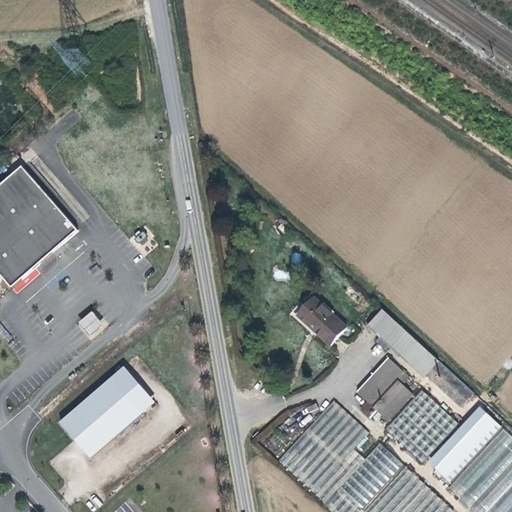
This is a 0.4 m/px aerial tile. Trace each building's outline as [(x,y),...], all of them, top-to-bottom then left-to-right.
[(0,187),(0,275),(12,289),(78,231),(23,167),(0,187)] [(146,242),(145,232),(135,232),(135,243),(146,242)] [(68,276),(61,282),(65,286),(72,280),(68,276)] [(347,328),(314,299),(298,318),(331,346),(347,328)] [(437,360),(383,310),(368,326),(423,376),(437,360)] [(80,324),(91,337),(104,326),(93,312),(80,324)] [(0,323),(0,334),(4,338),(9,333),(0,323)] [(124,368),(112,379),(143,414),(155,403),(124,368)] [(402,371),(372,406),(378,412),(409,376),(402,371)] [(143,414),(112,379),(61,423),(91,459),(143,414)] [(408,389),(378,424),(384,430),(414,394),(408,389)] [(423,464),(460,424),(421,390),(385,430),(423,464)] [(278,460),(333,511),(454,511),(455,511),(379,441),(364,456),(358,450),(372,435),(334,399),(287,449),(284,449),(283,440),(280,436),(283,433),(283,411),(263,432),(259,432),(251,441),(268,457),(268,460),(278,460)] [(378,412),(372,406),(369,404),(361,412),(371,420),(378,412)] [(511,511),(511,435),(478,405),(475,409),(476,457),(447,489),(472,511),(511,511)]
